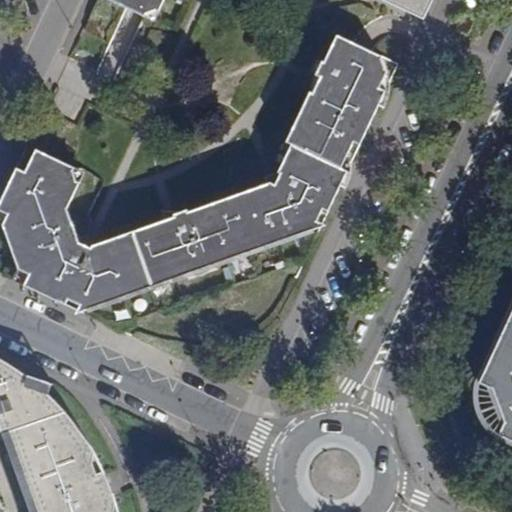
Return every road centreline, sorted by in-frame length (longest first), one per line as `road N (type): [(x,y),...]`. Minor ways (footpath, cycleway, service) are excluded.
road 1 (residential): [(511,47),(334,419)]
road 2 (residential): [(368,430),(511,109)]
road 3 (residential): [(282,454),(0,315)]
road 4 (residential): [(53,0),(0,111)]
